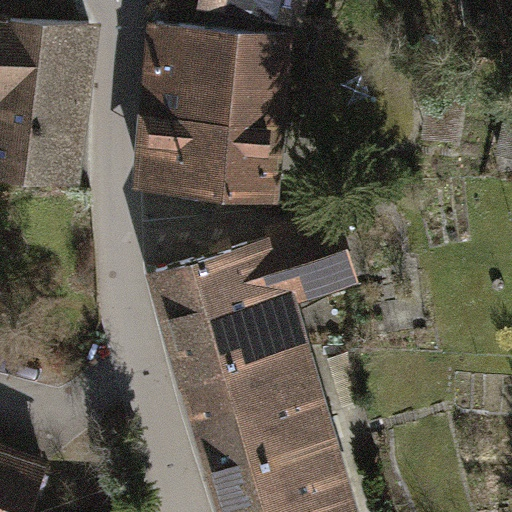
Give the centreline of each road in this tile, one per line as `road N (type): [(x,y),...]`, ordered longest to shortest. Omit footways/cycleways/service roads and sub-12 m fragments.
road 1 (residential): [(119,0),(124,38),(112,143),(128,310),(182,511)]
road 2 (unknown): [(149,387),(0,371)]
